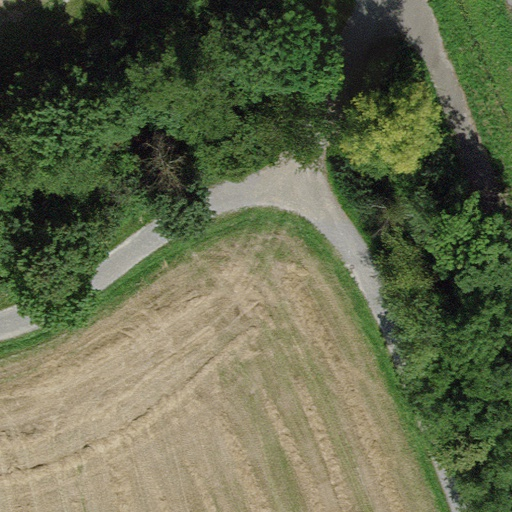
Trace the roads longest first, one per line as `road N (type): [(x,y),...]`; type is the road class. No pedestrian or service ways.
road 1 (track): [(284,170),(353,243),(461,511)]
road 2 (track): [(0,328),(284,170)]
road 3 (track): [(284,170),(314,141),(383,0)]
